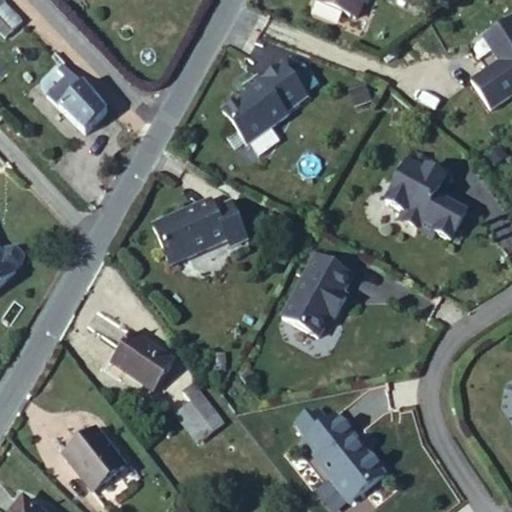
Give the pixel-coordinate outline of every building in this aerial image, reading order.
[(313,0),(313,1),(358,19),(366,0),(313,0)] [(0,3),(0,35),(2,38),(18,22),(0,3)] [(484,39),(497,59),(500,57),(503,62),(501,64),(469,85),(489,114),(511,98),(511,23),(510,21),(484,39)] [(0,71),(3,75),(9,70),(0,60),(0,71)] [(304,70),(293,79),(309,98),(320,88),(304,70)] [(246,98),(221,117),(245,150),(286,121),(283,117),(305,102),(284,72),(262,88),(258,83),(243,93),(246,98)] [(65,78),(47,95),(60,108),(80,90),(65,78)] [(102,114),(80,90),(60,108),(83,133),(102,114)] [(364,91),(350,96),(354,110),(369,105),(364,91)] [(498,154),(488,161),(493,168),(504,160),(498,154)] [(412,157),(385,208),(401,216),(407,219),(403,226),(432,242),(435,237),(450,245),(465,217),(435,200),(434,200),(428,179),(424,177),(426,173),(430,166),(412,157)] [(444,182),(426,173),(424,177),(428,179),(434,200),(435,200),(444,182)] [(209,195),(151,221),(168,260),(226,235),(229,241),(246,233),(229,197),(213,204),(209,195)] [(407,219),(401,216),(397,223),(403,226),(407,219)] [(0,282),(14,270),(13,269),(17,265),(21,256),(14,248),(3,249),(0,252),(0,282)] [(315,261),(281,322),(317,342),(329,320),(333,323),(346,301),(341,299),(351,281),(315,261)] [(174,366),(134,336),(110,367),(152,398),(174,366)] [(225,423),(195,386),(183,396),(191,405),(175,417),(199,446),(225,423)] [(318,468),(349,507),(384,479),(365,455),(362,457),(350,443),(354,441),(335,417),(302,444),(320,466),(318,468)] [(123,466),(95,428),(63,452),(92,489),(123,466)] [(44,511),(37,511),(18,496),(4,511),(51,511),(47,508),(44,511)]
